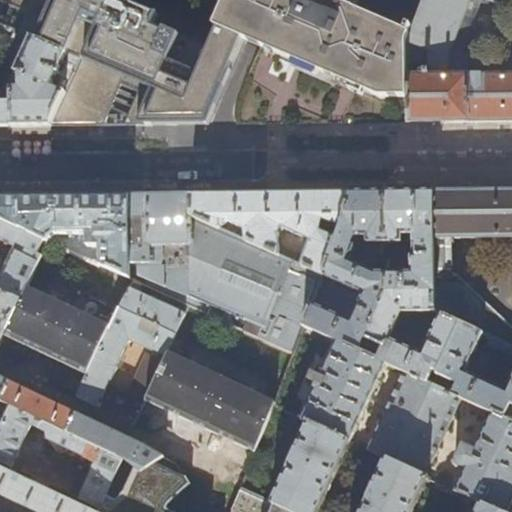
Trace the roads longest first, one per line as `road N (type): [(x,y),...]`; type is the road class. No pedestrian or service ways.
road 1 (residential): [(0,368),(237,476)]
road 2 (residential): [(0,164),(232,162)]
